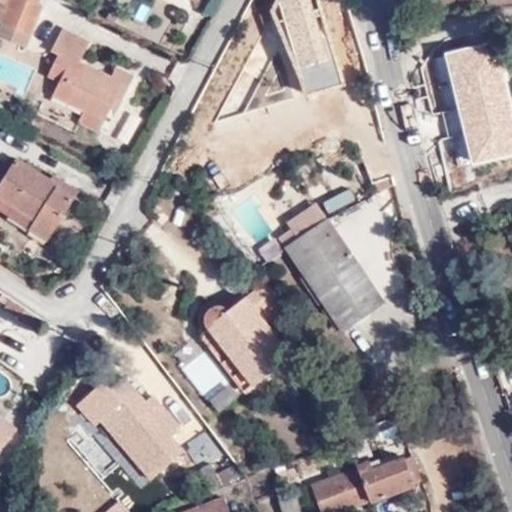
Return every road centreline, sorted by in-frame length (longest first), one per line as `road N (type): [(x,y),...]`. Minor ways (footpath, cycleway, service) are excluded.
road 1 (unclassified): [(511,499),(425,213),(374,0)]
road 2 (unclassified): [(66,312),(233,0)]
